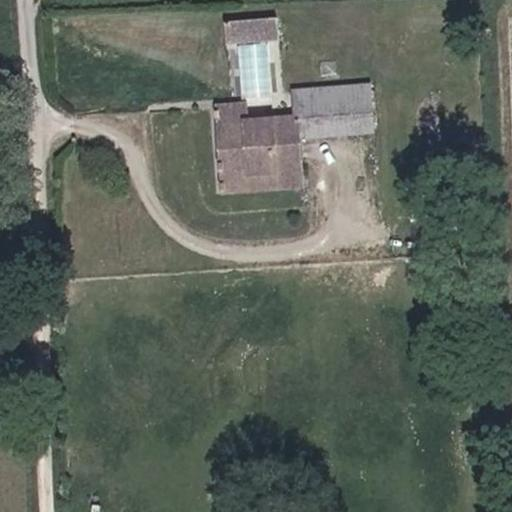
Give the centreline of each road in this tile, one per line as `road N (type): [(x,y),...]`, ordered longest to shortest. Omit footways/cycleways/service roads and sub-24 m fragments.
road 1 (track): [(56,511),(38,148)]
road 2 (unclassified): [(38,148),(27,0)]
